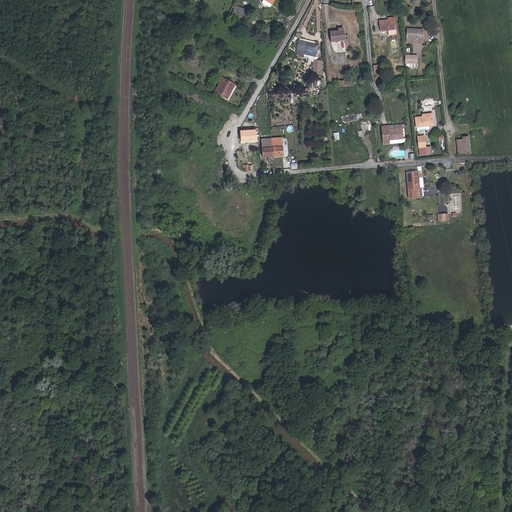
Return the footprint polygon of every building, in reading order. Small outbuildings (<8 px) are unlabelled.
[(282,0),(263,0),(277,9),(282,0)] [(243,23),(248,12),(241,9),(236,20),(243,23)] [(377,34),(394,32),(393,22),(385,23),(376,24),(377,34)] [(338,30),(330,30),(330,40),(345,40),(345,27),(338,27),(338,30)] [(420,30),(405,32),(406,42),(422,40),(420,30)] [(327,54),(342,52),(341,42),(326,43),(327,54)] [(300,58),(312,63),(316,55),(296,47),(291,57),(299,61),(300,58)] [(418,56),(401,58),(402,66),(404,65),(415,64),(418,64),(418,56)] [(310,66),(312,63),(300,58),(299,61),(310,66)] [(318,85),(318,76),(310,76),(311,86),(318,85)] [(217,85),(210,96),(222,103),(230,88),(216,80),(214,83),(217,85)] [(332,85),(332,88),(353,86),(352,80),(338,81),(338,84),(332,85)] [(207,95),(210,96),(217,85),(214,83),(207,95)] [(431,130),(430,118),(423,118),(424,121),(418,122),(413,122),(414,132),(431,130)] [(240,130),(241,143),(258,142),(257,129),(240,130)] [(401,129),(379,130),(381,150),(386,150),(386,146),(402,145),(401,129)] [(421,134),(413,135),(416,154),(422,153),(421,147),(422,146),(421,134)] [(453,138),(455,154),(466,153),(464,135),(459,136),(459,138),(453,138)] [(263,158),(273,158),(272,138),(261,139),(263,158)] [(272,138),(273,158),(284,156),(282,138),(272,138)] [(402,167),(404,189),(413,189),(415,188),(413,167),(402,167)] [(413,189),(404,189),(405,197),(413,197),(413,189)]
